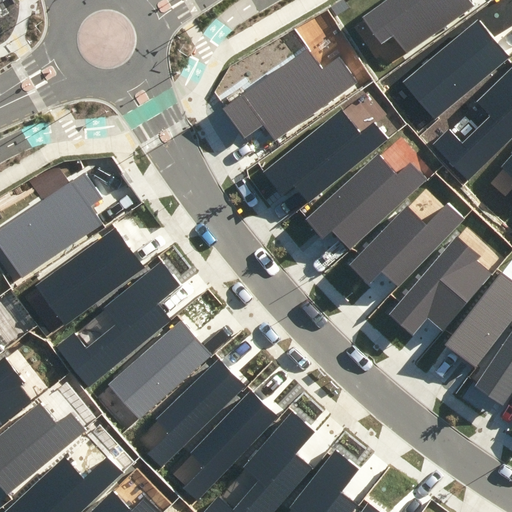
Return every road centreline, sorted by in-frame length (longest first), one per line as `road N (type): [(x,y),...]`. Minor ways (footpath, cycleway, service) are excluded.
road 1 (residential): [(511,484),(432,434),(308,320),(228,231),(198,182)]
road 2 (residential): [(154,47),(198,182)]
road 3 (residential): [(198,182),(169,161),(110,79)]
